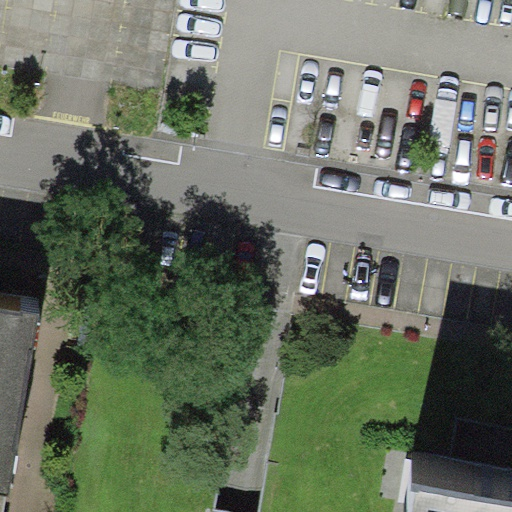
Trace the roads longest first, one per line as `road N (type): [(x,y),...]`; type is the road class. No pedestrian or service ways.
road 1 (residential): [(0,142),(511,227)]
road 2 (unknown): [(285,189),(286,0)]
